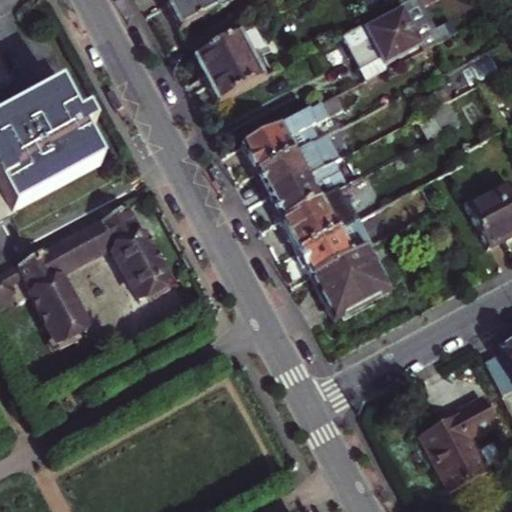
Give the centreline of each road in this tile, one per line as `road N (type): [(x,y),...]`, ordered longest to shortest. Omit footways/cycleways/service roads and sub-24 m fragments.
road 1 (tertiary): [(88,0),(309,409)]
road 2 (residential): [(309,409),(511,300)]
road 3 (unknown): [(180,172),(243,124),(348,69)]
